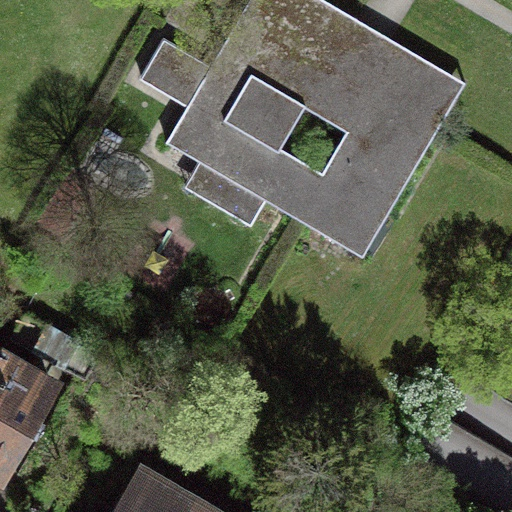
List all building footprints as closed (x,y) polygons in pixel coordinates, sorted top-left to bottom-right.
[(255,193),(295,217),(322,171),(281,147),(305,106),(356,17),(326,0),(264,0),(230,60),(218,52),(206,73),(182,59),(186,52),(163,38),(140,77),(164,91),(168,83),(192,97),(166,141),(201,161),(207,150),(261,181),(255,193)] [(465,81),(356,17),(305,106),(346,130),(372,85),(440,125),(465,81)] [(322,171),(295,217),(351,249),(389,184),(401,191),(440,125),(372,85),(346,130),(322,171)] [(0,438),(4,441),(62,339),(0,304),(0,438)] [(298,511),(170,436),(125,511),(298,511)]
